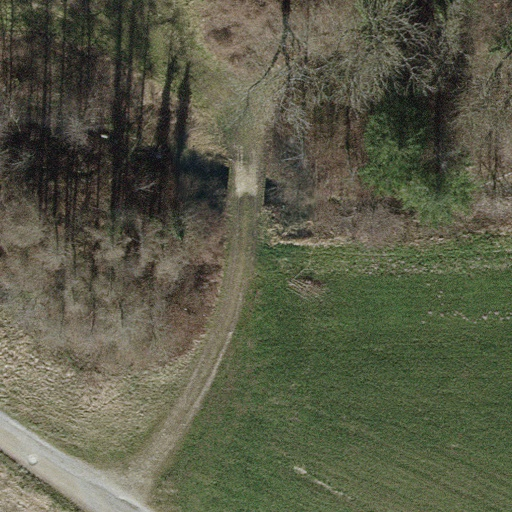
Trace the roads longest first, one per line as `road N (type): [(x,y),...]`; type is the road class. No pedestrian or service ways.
road 1 (track): [(149,511),(245,260),(268,100),(323,57),(423,58),(511,84)]
road 2 (track): [(0,418),(125,511)]
